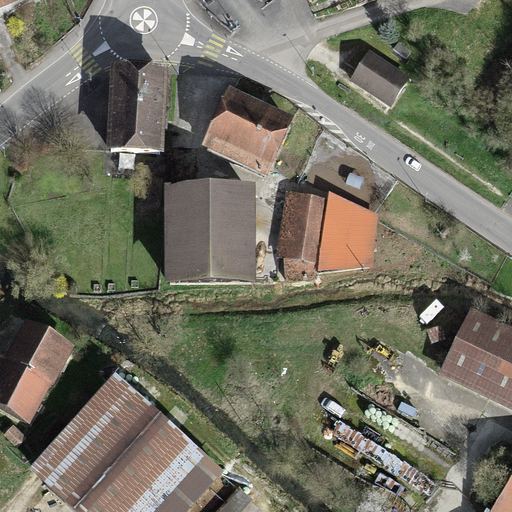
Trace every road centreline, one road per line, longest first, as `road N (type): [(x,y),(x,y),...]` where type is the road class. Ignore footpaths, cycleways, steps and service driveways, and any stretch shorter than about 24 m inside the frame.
road 1 (tertiary): [(511,241),(267,76)]
road 2 (tertiary): [(141,19),(0,128)]
road 3 (unclassified): [(267,76),(322,28),(413,0)]
road 4 (tertiary): [(267,76),(141,19)]
